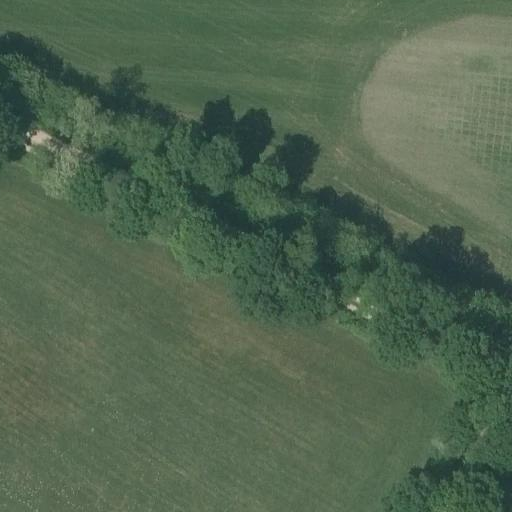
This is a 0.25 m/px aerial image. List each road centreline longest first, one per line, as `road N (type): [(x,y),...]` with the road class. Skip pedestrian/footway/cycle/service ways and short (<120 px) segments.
road 1 (track): [(0,122),(511,364)]
road 2 (track): [(437,511),(511,385)]
